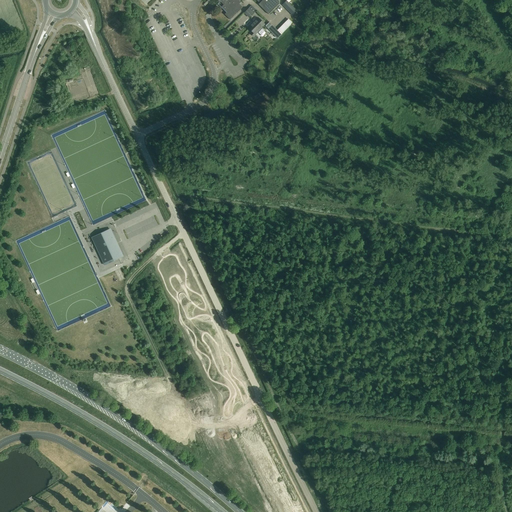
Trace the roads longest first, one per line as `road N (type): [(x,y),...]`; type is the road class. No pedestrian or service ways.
road 1 (unclassified): [(316,511),(141,132)]
road 2 (primary): [(239,511),(132,427),(0,350)]
road 3 (primary): [(0,371),(90,418),(219,511)]
road 4 (track): [(183,233),(126,287),(175,393)]
road 5 (residential): [(141,132),(210,96),(213,70),(192,22),(198,0)]
